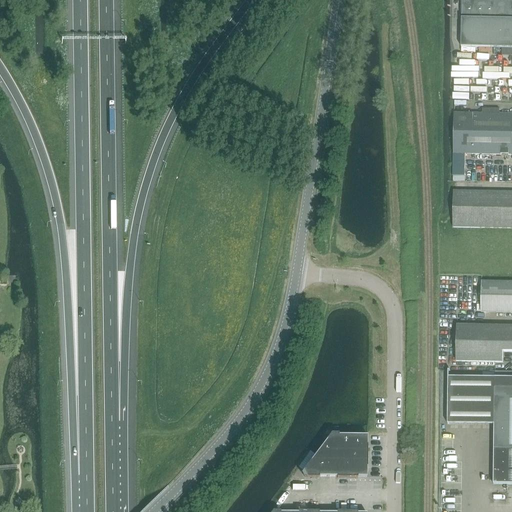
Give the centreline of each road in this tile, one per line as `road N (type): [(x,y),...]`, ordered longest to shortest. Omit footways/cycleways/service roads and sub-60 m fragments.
road 1 (motorway): [(79,0),(86,474)]
road 2 (motorway): [(111,420),(148,174),(191,79),(250,0)]
road 3 (motorway): [(0,67),(40,148),(60,219),(86,474)]
road 4 (motorway): [(111,420),(106,0)]
road 5 (unclassified): [(296,275),(366,282),(391,305),(392,511)]
road 6 (tertiary): [(154,511),(262,388),(296,275)]
road 7 (tertiary): [(296,275),(339,0)]
road 8 (unknown): [(487,511),(478,492),(479,389)]
